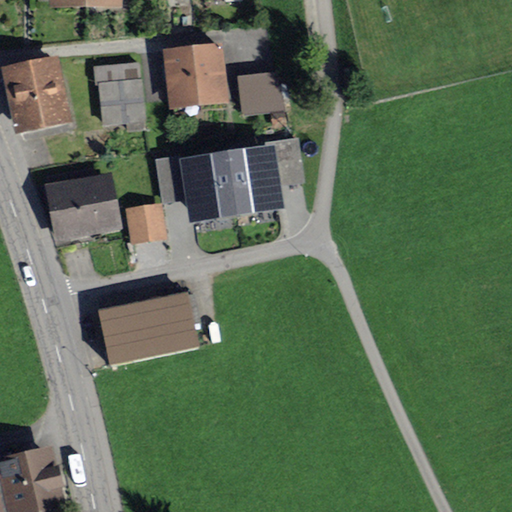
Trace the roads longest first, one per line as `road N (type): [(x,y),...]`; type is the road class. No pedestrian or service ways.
road 1 (residential): [(46,296),(324,240),(337,122),(330,0)]
road 2 (secondary): [(46,296),(97,511)]
road 3 (secondary): [(0,165),(46,296)]
